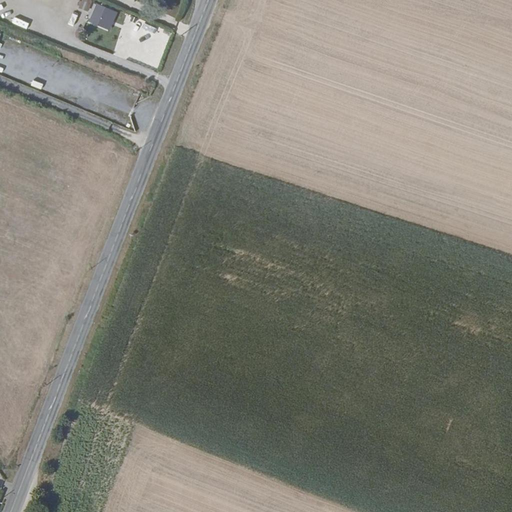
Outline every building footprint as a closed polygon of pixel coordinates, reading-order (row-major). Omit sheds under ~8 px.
[(80,0),(79,8),(89,11),(92,0),(80,0)] [(88,23),(112,29),(117,9),(94,3),(88,23)] [(0,64),(0,72),(7,75),(9,68),(0,64)] [(64,99),(70,83),(55,78),(49,93),(64,99)] [(120,97),(130,100),(133,88),(123,85),(120,97)]
